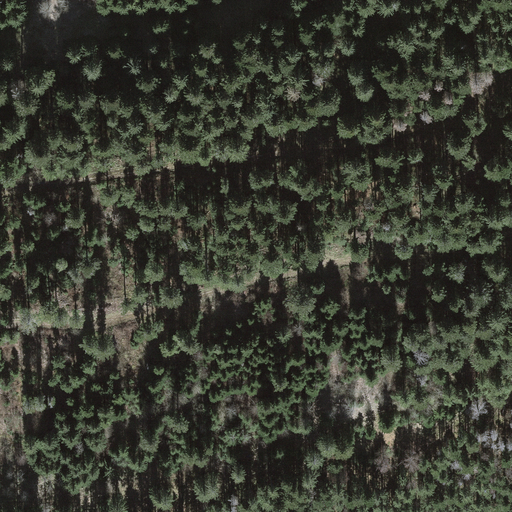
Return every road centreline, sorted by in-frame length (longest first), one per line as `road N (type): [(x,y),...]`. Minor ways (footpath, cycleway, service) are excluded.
road 1 (track): [(0,185),(374,139),(423,123),(511,69)]
road 2 (track): [(0,323),(102,318),(286,269),(511,239)]
